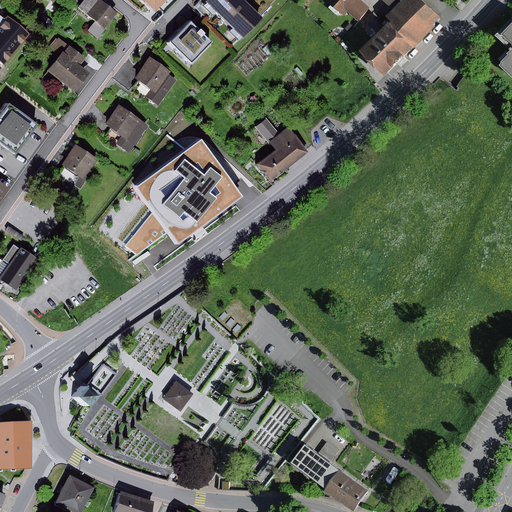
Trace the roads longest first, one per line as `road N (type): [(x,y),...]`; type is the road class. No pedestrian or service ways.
road 1 (primary): [(492,0),(312,176),(40,369)]
road 2 (residential): [(0,214),(141,24)]
road 3 (residential): [(222,501),(104,473),(57,443)]
